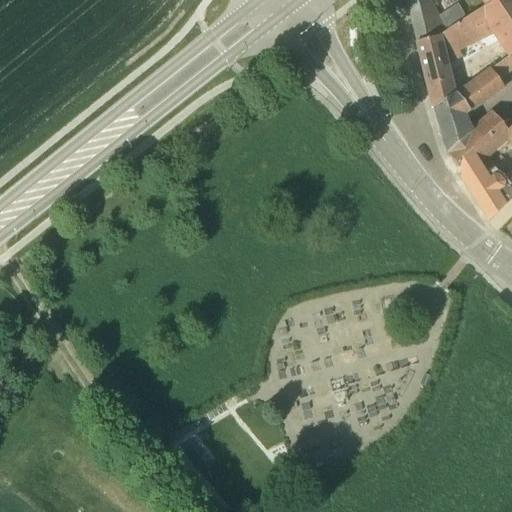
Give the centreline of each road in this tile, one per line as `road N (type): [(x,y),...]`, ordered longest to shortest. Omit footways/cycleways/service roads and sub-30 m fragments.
road 1 (track): [(196,511),(127,435),(11,274)]
road 2 (secondary): [(262,0),(125,103),(100,144)]
road 3 (secondary): [(100,144),(147,121),(274,23)]
road 4 (tertiary): [(489,257),(424,193),(364,112)]
road 5 (secondary): [(0,225),(100,144)]
road 6 (tertiary): [(364,112),(301,2)]
road 7 (tertiary): [(274,23),(364,112)]
